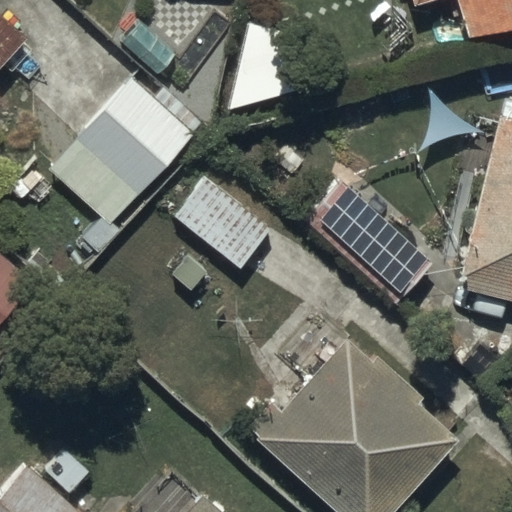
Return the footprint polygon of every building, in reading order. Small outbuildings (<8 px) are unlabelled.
[(0,0),(0,51),(26,24),(0,0)] [(511,0),(459,0),(466,21),(511,7),(511,0)] [(197,140),(131,78),(46,169),(113,230),(197,140)] [(511,101),(499,98),(458,262),(463,263),(460,275),(511,287),(511,281),(511,101)] [(269,220),(204,167),(174,205),(238,257),(269,220)] [(430,250),(339,168),(303,207),(394,289),(430,250)] [(0,305),(29,271),(0,245),(0,305)] [(376,511),(456,421),(344,323),(337,331),(316,313),(285,349),(304,366),(280,394),(275,389),(249,419),(354,511),(376,511)] [(90,476),(62,449),(43,469),(70,496),(90,476)] [(75,511),(24,464),(0,489),(0,511),(75,511)] [(221,511),(173,466),(129,511),(221,511)]
